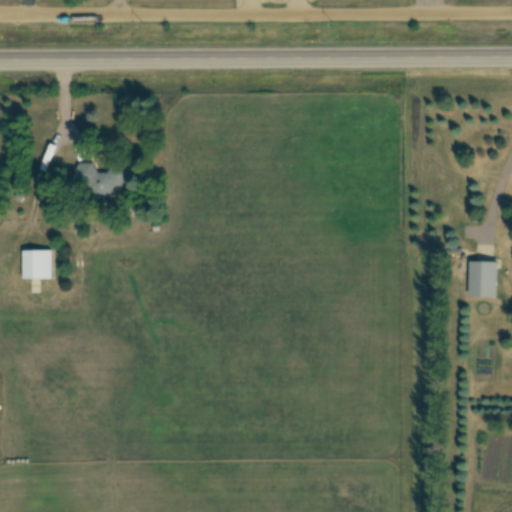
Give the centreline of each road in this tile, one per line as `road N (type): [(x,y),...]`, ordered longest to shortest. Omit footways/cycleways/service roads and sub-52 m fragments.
road 1 (tertiary): [(511,59),(0,62)]
road 2 (residential): [(0,12),(511,11)]
